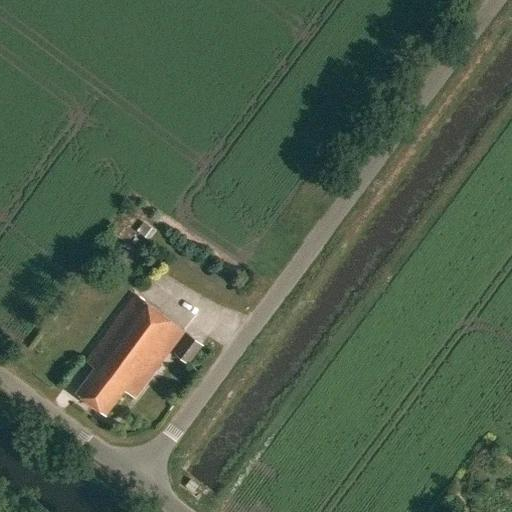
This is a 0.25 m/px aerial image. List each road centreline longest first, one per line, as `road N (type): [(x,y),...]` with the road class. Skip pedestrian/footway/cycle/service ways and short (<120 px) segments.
road 1 (unclassified): [(137,482),(497,0)]
road 2 (unclassified): [(137,482),(0,378)]
